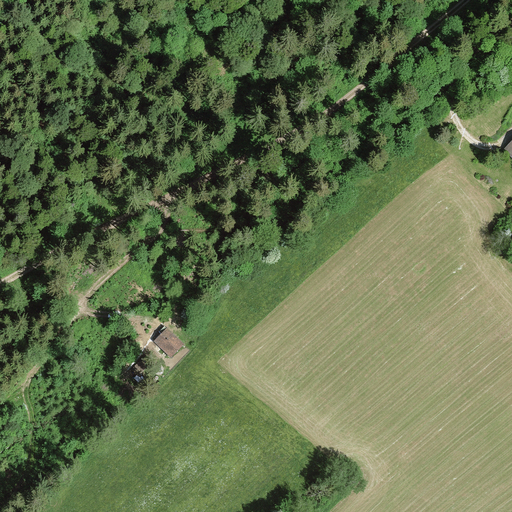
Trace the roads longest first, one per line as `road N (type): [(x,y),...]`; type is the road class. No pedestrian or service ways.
road 1 (track): [(0,284),(312,124),(466,0)]
road 2 (track): [(511,26),(473,55),(457,82),(459,107),(474,132)]
